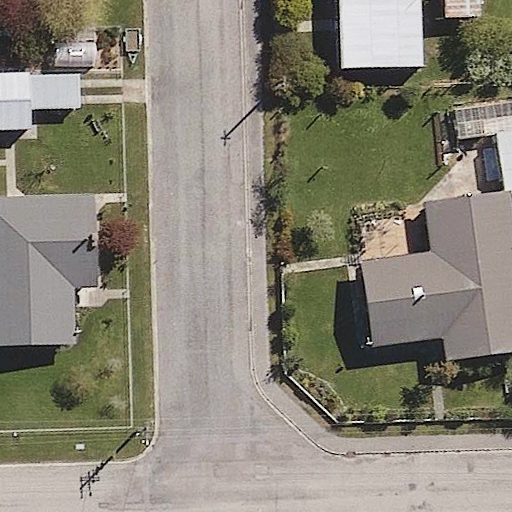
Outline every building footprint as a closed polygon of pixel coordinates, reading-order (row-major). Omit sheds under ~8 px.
[(420,0),(328,0),(330,72),(421,70),(420,0)] [(439,0),(439,22),(477,22),(476,0),(439,0)] [(0,132),(27,132),(26,110),(75,109),(74,76),(27,78),(27,69),(0,70),(0,132)] [(495,204),(354,221),(369,354),(441,345),(443,367),(511,359),(511,211),(510,197),(511,197),(511,129),(486,133),(495,204)] [(93,196),(0,198),(0,348),(72,347),(71,290),(95,289),(93,196)]
